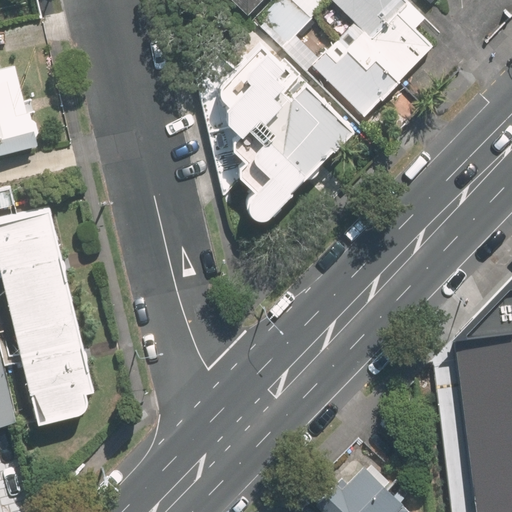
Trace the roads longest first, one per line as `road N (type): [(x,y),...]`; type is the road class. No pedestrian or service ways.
road 1 (residential): [(101,0),(165,271),(191,344),(244,421)]
road 2 (secondary): [(244,421),(511,147)]
road 3 (secondary): [(156,511),(244,421)]
